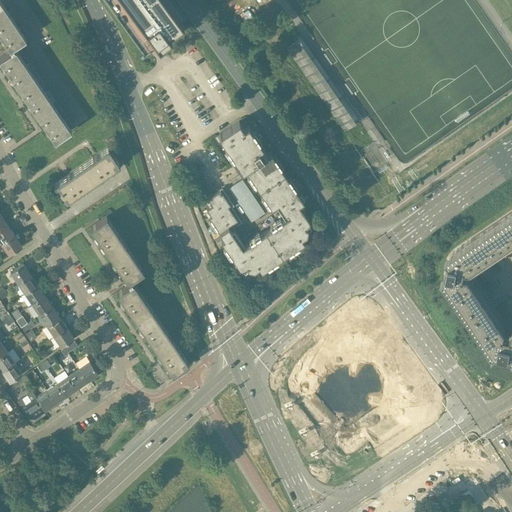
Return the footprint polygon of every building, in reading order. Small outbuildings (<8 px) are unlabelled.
[(0,0),(0,33),(9,46),(12,44),(25,36),(24,35),(27,33),(4,0),(0,0)] [(126,0),(159,45),(171,36),(170,34),(167,30),(169,29),(171,30),(183,21),(182,20),(185,17),(172,0),(126,0)] [(358,122),(299,42),(287,50),(344,131),(358,122)] [(13,46),(12,44),(9,46),(10,48),(0,55),(0,60),(54,139),(71,128),(70,126),(73,124),(18,44),(14,47),(14,46),(13,46)] [(219,232),(220,231),(224,237),(221,239),(239,266),(242,267),(245,265),(248,268),(254,269),(259,266),(261,270),(304,241),(302,237),(306,234),(308,228),(305,224),(309,222),(309,219),(299,203),(304,200),(270,150),(267,152),(248,124),(244,127),(239,120),(218,134),(242,170),(246,167),(272,206),(278,202),(286,213),(287,211),(289,214),(242,246),(228,225),(240,217),(232,204),(234,202),(224,186),(207,198),(212,204),(206,208),(209,217),(219,232)] [(107,145),(53,183),(64,199),(65,199),(67,202),(121,165),(107,145)] [(230,185),(247,214),(259,206),(242,178),(230,185)] [(511,325),(509,327),(471,271),(511,243),(511,211),(458,247),(455,249),(453,251),(450,255),(448,259),(446,264),(445,269),(445,274),(446,280),(447,283),(450,289),(488,344),(491,347),(494,349),(498,352),(503,354),(507,354),(510,354),(511,353),(511,325)] [(106,215),(89,227),(127,281),(127,280),(130,278),(143,269),(106,215)] [(14,234),(7,223),(0,228),(0,240),(2,243),(14,234)] [(14,234),(2,243),(9,254),(22,245),(14,234)] [(10,270),(17,281),(30,272),(23,262),(10,270)] [(38,283),(30,272),(17,281),(25,292),(38,283)] [(132,281),(130,278),(127,280),(129,282),(116,291),(172,373),(188,361),(132,281)] [(38,283),(25,292),(32,303),(45,294),(38,283)] [(52,304),(45,294),(32,303),(39,313),(52,304)] [(52,304),(39,313),(47,324),(60,315),(52,304)] [(11,311),(14,315),(20,311),(18,307),(11,311)] [(67,326),(60,315),(47,324),(54,335),(67,326)] [(67,326),(54,335),(61,346),(74,337),(67,326)] [(74,340),(65,346),(68,351),(78,345),(74,340)] [(15,361),(8,350),(0,355),(0,366),(2,369),(15,361)] [(43,358),(49,354),(47,350),(41,354),(43,358)] [(32,360),(35,364),(41,360),(38,356),(32,360)] [(89,359),(78,367),(87,380),(98,372),(89,359)] [(2,369),(10,380),(22,372),(15,361),(2,369)] [(77,387),(87,380),(78,367),(68,374),(77,387)] [(66,394),(77,387),(68,374),(57,381),(66,394)] [(16,387),(25,380),(22,375),(12,382),(16,387)] [(55,402),(66,394),(57,381),(46,389),(55,402)] [(44,409),(55,402),(46,389),(36,396),(44,409)] [(36,396),(25,403),(21,398),(17,400),(26,414),(30,411),(35,419),(41,415),(39,412),(44,409),(36,396)]
